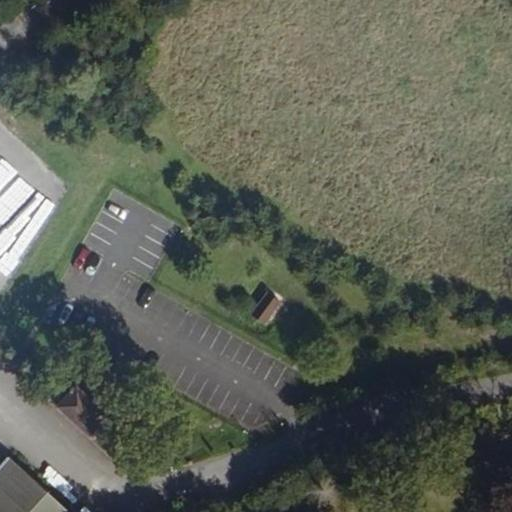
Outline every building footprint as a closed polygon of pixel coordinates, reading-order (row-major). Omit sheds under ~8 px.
[(0,142),(0,158),(8,150),(0,142)] [(29,167),(18,182),(30,192),(42,176),(29,167)] [(4,199),(0,203),(0,226),(15,209),(4,199)] [(279,301),(266,292),(251,315),(264,324),(279,301)] [(91,437),(110,415),(74,383),(55,405),(91,437)] [(76,511),(11,457),(0,469),(0,510),(2,511),(76,511)]
